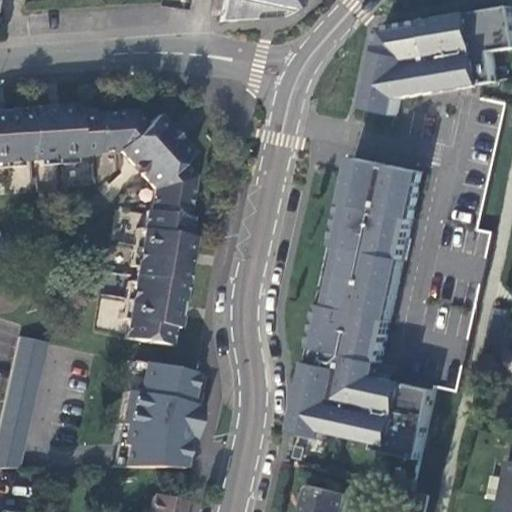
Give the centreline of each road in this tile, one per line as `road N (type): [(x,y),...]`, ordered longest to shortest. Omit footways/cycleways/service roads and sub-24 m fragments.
road 1 (secondary): [(233,511),(255,412),(249,289),(296,75)]
road 2 (residential): [(296,75),(190,50),(0,62)]
